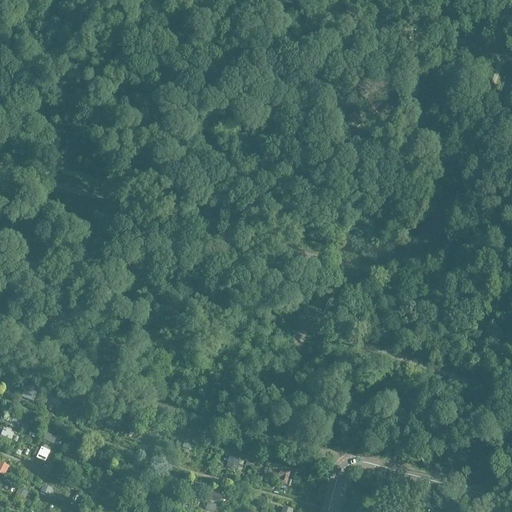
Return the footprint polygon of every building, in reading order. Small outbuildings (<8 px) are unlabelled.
[(39,392),(27,387),(23,397),(35,402),(39,392)] [(60,402),(45,396),(41,405),(56,411),(60,402)] [(18,421),(8,417),(5,425),(15,429),(18,421)] [(139,429),(125,423),(121,434),(135,439),(139,429)] [(10,431),(0,427),(0,437),(7,440),(10,431)] [(53,435),(39,429),(34,439),(48,445),(53,435)] [(194,447),(179,443),(176,454),(190,458),(194,447)] [(51,452),(39,447),(35,457),(47,462),(51,452)] [(241,459),(227,456),(225,468),(240,470),(241,459)] [(85,461),(72,457),(69,467),(82,471),(85,461)] [(0,462),(0,474),(5,477),(10,466),(0,462)] [(140,470),(127,465),(123,478),(136,482),(140,470)] [(289,473),(277,470),(276,476),(282,477),(280,483),(286,485),(289,473)] [(305,478),(295,476),(293,484),(303,486),(305,478)] [(179,483),(163,478),(160,488),(176,493),(179,483)] [(54,489),(41,484),(37,494),(50,499),(54,489)] [(201,486),(192,484),(190,492),(200,494),(201,486)] [(24,503),(26,491),(14,489),(12,501),(24,503)] [(217,492),(206,489),(204,498),(215,501),(217,492)] [(312,492),(309,501),(317,504),(320,494),(312,492)] [(215,511),(217,504),(207,502),(206,510),(212,511),(215,511)]
